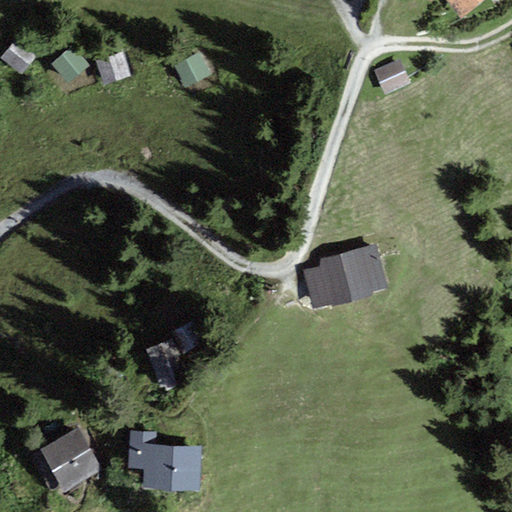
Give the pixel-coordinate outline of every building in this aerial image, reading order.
[(445,0),(459,17),(481,0),(445,0)] [(18,37),(1,58),(21,75),(39,54),(18,37)] [(73,46),(51,64),(68,83),(89,66),(73,46)] [(123,52),(95,61),(103,86),(131,77),(123,52)] [(199,52),(173,65),(185,88),(211,75),(199,52)] [(399,59),(373,70),(384,95),(410,83),(399,59)] [(302,270),(311,308),(371,294),(370,289),(385,286),(375,246),(322,259),(319,266),(302,270)] [(192,320),(174,330),(185,350),(203,341),(192,320)] [(170,340),(145,349),(159,387),(185,378),(170,340)] [(77,427),(40,448),(65,492),(103,471),(77,427)] [(198,489),(201,446),(156,444),(156,432),(129,430),(127,468),(143,469),(142,487),(198,489)]
